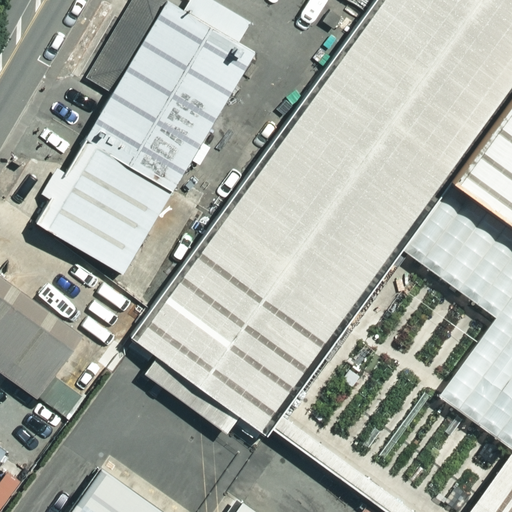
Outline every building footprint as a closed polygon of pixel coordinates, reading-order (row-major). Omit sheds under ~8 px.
[(162,0),(25,224),(119,282),(262,48),(182,0),(162,0)] [(511,511),(511,0),(372,0),(125,344),(257,440),(397,251),(491,318),(433,396),(508,450),(462,511),(511,511)] [(88,371),(0,306),(0,398),(44,431),(88,371)] [(0,511),(2,511),(28,475),(0,456),(0,511)] [(231,511),(177,511),(103,463),(68,511),(261,511),(241,497),(231,511)]
